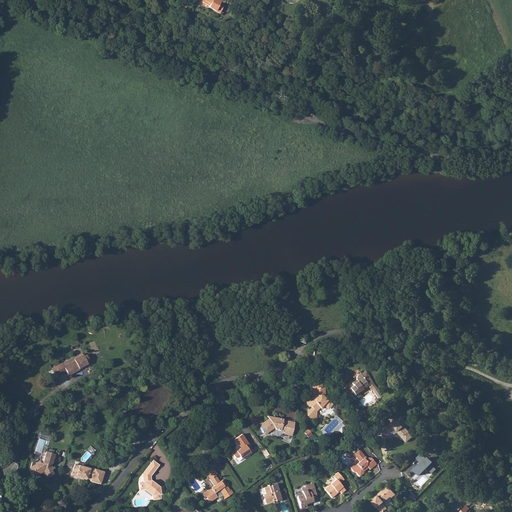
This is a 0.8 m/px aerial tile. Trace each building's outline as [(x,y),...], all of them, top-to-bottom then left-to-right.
[(200,0),(209,4),(208,6),(219,12),(224,2),(220,0),(200,0)] [(63,366),(62,364),(61,363),(55,367),(60,375),(66,371),(69,376),(79,370),(79,369),(87,364),(82,355),(63,366)] [(341,387),(347,396),(350,394),(352,397),(361,391),(360,390),(365,386),(367,389),(368,388),(372,386),(362,372),(358,375),(357,375),(354,377),(353,379),(353,381),(354,382),(350,385),(348,382),(341,387)] [(326,400),(325,401),(323,398),(322,396),(322,388),(319,388),(319,380),(311,380),(309,380),(309,388),(310,388),(311,395),(312,396),(312,398),(308,398),(304,402),(304,405),(306,407),(309,407),(307,410),(307,413),(305,415),(308,418),(314,418),(314,412),(318,407),(319,409),(323,405),(326,408),(329,405),(330,404),(326,400)] [(380,397),(374,389),(370,391),(376,400),(380,397)] [(260,427),(256,429),(260,434),(263,432),(265,434),(271,429),(273,430),(278,431),(278,430),(282,431),(281,435),(289,436),(291,422),(284,421),(284,422),(279,421),(280,420),(272,418),(270,416),(268,418),(265,420),(258,424),(260,427)] [(392,424),(390,422),(381,430),(386,437),(391,433),(396,428),(398,431),(398,432),(401,436),(402,436),(406,441),(412,436),(397,418),(393,421),(394,422),(392,424)] [(238,449),(233,452),(236,457),(239,461),(243,458),(243,456),(250,451),(239,436),(231,440),(234,444),(236,443),(238,447),(238,449)] [(358,436),(354,438),(355,441),(355,440),(357,445),(363,442),(358,436)] [(29,465),(28,468),(30,473),(34,474),(39,472),(40,469),(42,470),(43,472),(45,471),(47,476),(49,477),(52,475),(53,473),(51,468),(53,468),(51,462),(52,462),(54,452),(52,451),(47,450),(45,449),(42,459),(43,460),(40,462),(38,460),(33,462),(34,463),(29,465)] [(360,452),(354,457),(358,462),(355,465),(353,464),(349,468),(353,473),(354,472),(358,477),(362,473),(360,471),(363,469),(363,470),(367,468),(369,469),(375,464),(370,458),(367,458),(366,459),(366,458),(365,459),(363,458),(364,457),(360,452)] [(426,459),(424,456),(419,461),(421,464),(414,470),(418,475),(423,470),(424,471),(427,468),(432,473),(436,469),(431,464),(433,462),(428,458),(426,459)] [(138,490),(144,490),(147,489),(150,492),(151,495),(152,500),(159,499),(158,495),(157,488),(150,482),(150,478),(158,466),(152,461),(141,475),(142,483),(137,484),(138,490)] [(74,463),(71,472),(75,473),(75,475),(86,479),(88,478),(91,479),(91,480),(101,483),(105,471),(84,464),(83,465),(74,463)] [(215,476),(209,466),(201,471),(208,480),(207,481),(212,487),(201,495),(207,504),(215,499),(216,500),(220,497),(222,501),(231,494),(229,491),(228,492),(223,485),(221,486),(218,483),(213,477),(215,476)] [(335,480),(323,490),(330,498),(336,493),(336,492),(337,490),(340,494),(344,490),(339,484),(343,480),(337,473),(332,476),(335,480)] [(267,486),(262,488),(264,494),(261,495),(264,505),(272,503),(272,502),(274,501),(274,502),(280,500),(275,484),(269,485),(269,486),(267,487),(267,486)] [(391,496),(390,495),(394,492),(389,485),(375,497),(376,498),(374,499),(372,501),(380,511),(383,511),(387,509),(383,503),(391,496)] [(306,508),(305,505),(308,504),(312,503),(312,502),(316,501),(313,492),(308,493),(306,494),(305,491),(301,492),(302,495),(296,496),(296,498),(299,509),(306,508)]
